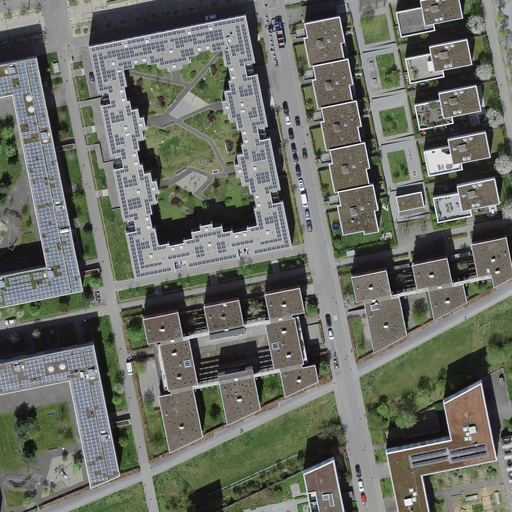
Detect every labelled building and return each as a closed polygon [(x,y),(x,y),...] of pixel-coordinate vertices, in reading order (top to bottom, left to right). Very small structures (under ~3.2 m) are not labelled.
[(302,5),(304,20),(340,15),(338,0),(302,5)] [(463,17),(459,0),(420,0),(421,6),(396,11),(399,28),(407,26),(408,35),(431,30),(435,29),(434,23),(463,17)] [(227,73),(256,67),(250,37),(246,14),(199,23),(205,52),(222,48),(227,73)] [(340,15),(304,22),(307,37),(312,36),(312,39),(313,42),(305,44),(309,65),(348,58),(348,57),(345,58),(341,41),(338,42),(336,34),(343,32),(340,15)] [(190,62),(189,55),(205,52),(199,23),(167,30),(136,36),(141,64),(158,61),(159,68),(190,62)] [(128,92),(124,68),(141,64),(136,36),(89,45),(93,69),(99,98),(128,92)] [(467,38),(429,45),(431,52),(405,58),(408,74),(416,72),(418,81),(440,77),(444,76),(443,69),(472,63),(467,38)] [(7,61),(0,62),(0,304),(83,288),(79,268),(63,190),(60,174),(54,146),(36,56),(7,61)] [(352,74),(348,58),(309,65),(309,66),(313,65),(316,78),(320,78),(321,81),(321,84),(313,85),(318,107),(321,107),(321,106),(353,100),(350,83),(346,84),(345,75),(352,74)] [(230,121),(237,120),(240,135),(269,130),(263,99),(259,83),(256,67),(227,73),(230,89),(224,90),(230,121)] [(476,84),(438,92),(440,99),(414,104),(418,120),(425,119),(427,127),(449,123),(454,122),(452,115),(481,109),(476,84)] [(138,107),(132,109),(128,92),(99,98),(106,130),(112,162),(141,156),(138,140),(144,138),(138,107)] [(357,99),(353,100),(321,106),(321,107),(324,120),(328,119),(329,122),(330,125),(322,127),(326,149),(330,148),(329,148),(361,142),(361,141),(358,125),(355,126),(353,117),(360,116),(357,99)] [(243,184),(249,183),(253,200),(282,194),(275,162),(269,130),(240,135),(243,152),(237,154),(243,184)] [(486,130),(448,138),(449,145),(424,150),(427,166),(434,165),(436,173),(458,169),(463,168),(461,161),(491,155),(486,130)] [(334,190),(373,183),(373,182),(370,183),(366,167),(363,167),(361,159),(368,157),(365,141),(361,141),(361,142),(329,148),(330,148),(332,162),(337,161),(337,164),(338,167),(330,169),(334,190)] [(150,171),(144,172),(141,156),(112,162),(118,194),(125,225),(154,219),(151,203),(157,202),(150,171)] [(495,176),(457,184),(458,191),(433,196),(436,212),(443,211),(445,220),(468,215),(472,214),(471,208),(500,202),(495,176)] [(373,183),(334,190),(334,191),(338,190),(341,204),(345,203),(346,206),(346,209),(338,210),(343,233),(364,229),(364,233),(379,230),(375,208),(371,209),(370,200),(377,199),(373,183)] [(421,191),(396,196),(399,211),(405,210),(424,206),(421,191)] [(240,227),(245,256),(272,251),(292,247),(287,219),(282,194),(253,200),(257,224),(240,227)] [(154,219),(125,225),(135,278),(156,274),(182,269),(176,240),(159,244),(154,219)] [(191,230),(192,237),(176,240),(182,269),(214,262),(245,256),(240,227),(223,231),(222,224),(191,230)] [(477,241),(479,249),(475,250),(478,266),(490,264),(491,270),(492,275),(494,285),(511,275),(504,235),(477,241)] [(435,284),(450,281),(445,256),(418,261),(420,270),(416,271),(419,287),(435,284)] [(374,296),(359,299),(359,302),(367,301),(397,294),(431,288),(461,282),(492,275),(491,270),(490,264),(478,266),(480,275),(450,281),(435,284),(419,287),(389,293),(374,296)] [(356,283),(359,299),(374,296),(389,293),(384,268),(357,273),(359,283),(356,283)] [(446,285),(431,288),(436,316),(465,300),(461,282),(446,285)] [(264,294),(269,322),(292,317),(291,314),(304,312),(299,287),(264,294)] [(404,332),(397,294),(367,301),(369,311),(376,348),(404,332)] [(237,299),(202,306),(209,339),(244,332),(237,299)] [(176,311),(141,318),(146,343),(158,341),(159,343),(182,339),(176,311)] [(273,369),(279,368),(301,364),(303,363),(294,317),(292,317),(269,322),(264,323),(273,369)] [(0,356),(0,386),(70,374),(92,482),(120,470),(109,417),(94,337),(82,340),(31,350),(0,356)] [(168,390),(191,386),(197,385),(187,338),(182,339),(159,343),(156,344),(166,391),(168,390)] [(302,367),(301,364),(279,368),(285,397),(318,381),(315,364),(302,367)] [(252,368),(216,375),(226,425),(260,409),(252,368)] [(396,498),(398,511),(430,511),(422,472),(497,457),(487,405),(481,379),(443,399),(451,436),(430,440),(415,443),(400,446),(386,449),(390,470),(396,498)] [(168,390),(169,393),(156,396),(168,453),(202,437),(191,386),(168,390)] [(311,511),(345,511),(341,491),(334,456),(303,470),(311,511)]
